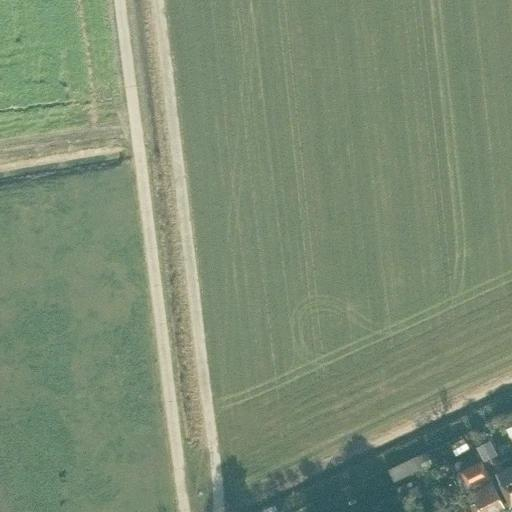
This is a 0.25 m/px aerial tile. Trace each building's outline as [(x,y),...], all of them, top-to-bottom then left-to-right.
[(484,462),(495,456),(487,442),(476,447),(484,462)] [(432,464),(426,452),(388,471),(394,483),(423,469),(422,468),(432,464)] [(498,511),(504,509),(490,480),(489,480),(476,453),(449,466),(454,476),(459,473),(474,504),(467,507),(466,506),(453,511),(498,511)] [(510,507),(511,505),(511,466),(494,476),(510,507)] [(418,486),(406,491),(410,501),(422,496),(418,486)]
